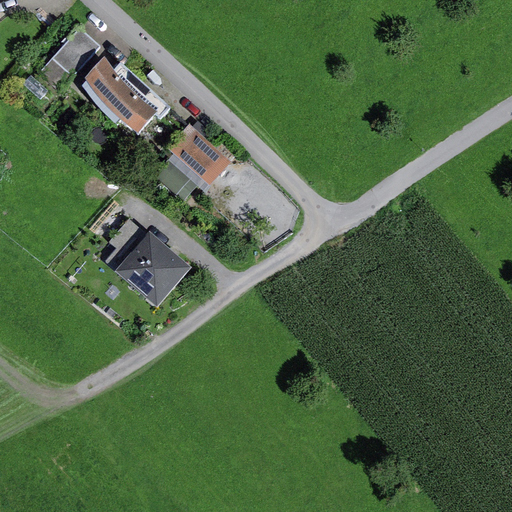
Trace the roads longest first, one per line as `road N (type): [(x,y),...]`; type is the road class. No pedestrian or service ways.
road 1 (residential): [(105,0),(327,211),(368,210),(511,109)]
road 2 (track): [(94,387),(346,216)]
